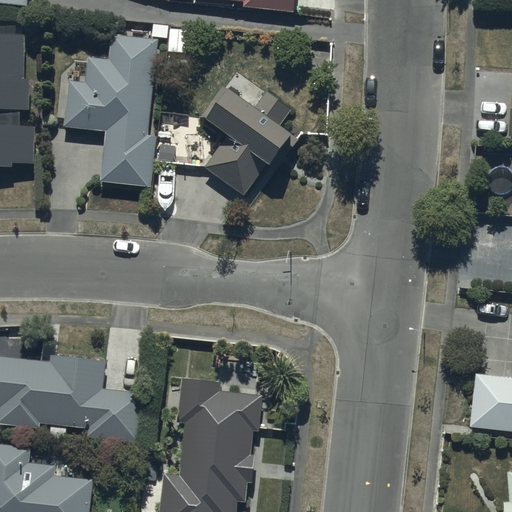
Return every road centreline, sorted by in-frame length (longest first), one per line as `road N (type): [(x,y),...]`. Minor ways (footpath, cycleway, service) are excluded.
road 1 (residential): [(0,268),(121,269),(378,304)]
road 2 (residential): [(378,304),(399,66),(397,0)]
road 3 (residential): [(357,511),(378,304)]
